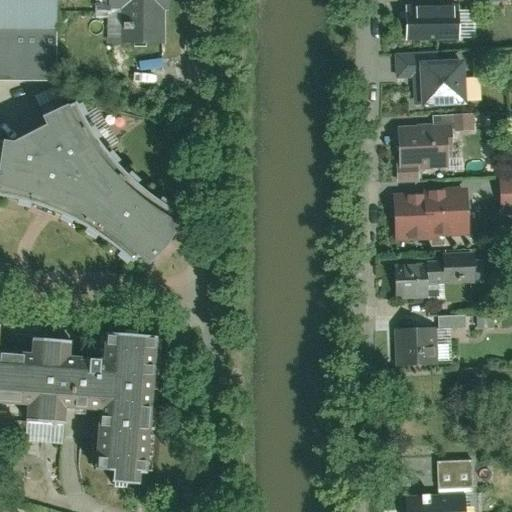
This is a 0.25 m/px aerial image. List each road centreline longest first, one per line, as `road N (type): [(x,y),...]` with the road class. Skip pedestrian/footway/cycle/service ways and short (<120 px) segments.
road 1 (residential): [(359,0),(358,333),(369,511)]
road 2 (residential): [(209,0),(206,302)]
road 3 (residential): [(206,302),(218,511)]
road 4 (residential): [(0,279),(206,302)]
